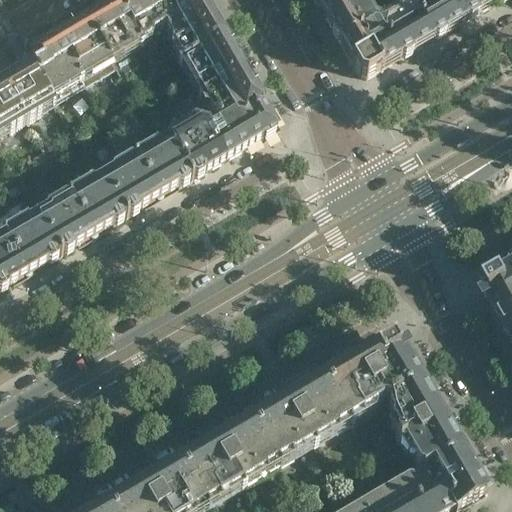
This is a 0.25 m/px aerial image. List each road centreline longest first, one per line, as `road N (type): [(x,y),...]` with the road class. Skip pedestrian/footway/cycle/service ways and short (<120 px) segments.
road 1 (residential): [(47,511),(423,290)]
road 2 (tertiary): [(0,458),(377,243)]
road 3 (tertiary): [(352,199),(0,410)]
road 4 (residential): [(332,132),(0,331)]
road 5 (residential): [(332,132),(511,33)]
road 6 (residential): [(511,441),(423,290)]
road 7 (unclassified): [(332,132),(249,0)]
road 8 (tertiary): [(511,105),(378,184)]
road 9 (tertiary): [(403,228),(511,157)]
